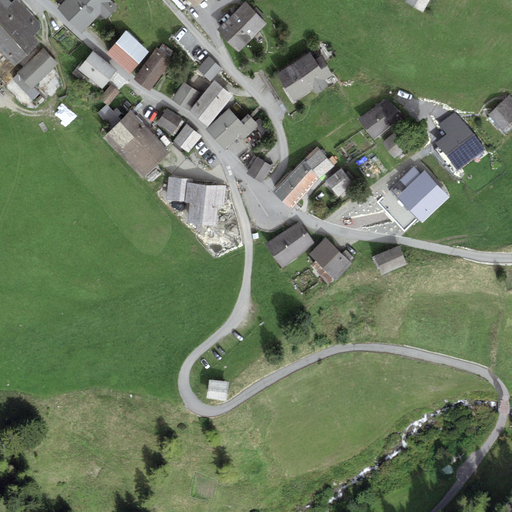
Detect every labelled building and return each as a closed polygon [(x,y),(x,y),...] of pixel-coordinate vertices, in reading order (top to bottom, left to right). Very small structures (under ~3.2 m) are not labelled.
[(0,49),(15,66),(39,44),(33,37),(43,27),(17,0),(16,0),(12,4),(8,0),(1,0),(0,1),(0,49)] [(66,0),(56,10),(69,22),(90,0),(66,0)] [(109,0),(90,0),(69,22),(81,34),(101,14),(106,19),(117,8),(112,3),(109,0)] [(423,0),(402,0),(401,2),(416,12),(423,0)] [(239,52),(267,24),(245,2),(217,30),(239,52)] [(130,74),(149,52),(125,32),(106,54),(130,74)] [(34,88),(58,64),(42,48),(17,73),(18,74),(12,79),(33,101),(40,94),(34,88)] [(134,79),(150,91),(173,60),(157,48),(134,79)] [(93,51),(78,70),(102,89),(117,70),(93,51)] [(311,53),(277,74),(294,100),(312,89),(316,94),(328,86),(325,81),(327,79),(333,75),(321,56),(315,60),(311,53)] [(210,82),(222,69),(209,56),(199,67),(197,69),(210,82)] [(189,111),(208,127),(233,96),(214,80),(189,111)] [(186,109),(199,92),(184,82),(172,99),(186,109)] [(108,106),(120,92),(111,85),(100,99),(106,105),(108,106)] [(511,97),(510,95),(487,114),(500,130),(511,120),(511,97)] [(358,120),(374,140),(402,118),(386,98),(358,120)] [(121,120),(108,106),(106,105),(98,113),(110,130),(121,120)] [(172,135),(183,119),(167,108),(156,124),(172,135)] [(248,114),(241,121),(229,108),(206,130),(225,150),(240,136),(244,140),(259,125),(248,114)] [(110,130),(103,137),(142,178),(169,153),(130,112),(121,120),(110,130)] [(486,150),(455,112),(439,125),(447,135),(436,144),(459,172),(486,150)] [(202,137),(187,124),(173,140),(189,153),(202,137)] [(393,133),(382,142),(394,158),(405,149),(393,133)] [(302,162),(272,192),(290,209),(319,179),(334,166),(317,147),(302,162)] [(262,183),(272,167),(257,157),(247,173),(262,183)] [(407,187),(421,174),(414,166),(400,180),(407,187)] [(325,181),(339,197),(355,183),(341,167),(325,181)] [(422,223),(449,197),(424,171),(421,174),(407,187),(397,197),(422,223)] [(187,183),(192,183),(192,179),(169,177),(166,201),(185,203),(187,183)] [(192,183),(187,183),(185,203),(190,203),(188,224),(216,227),(218,205),(224,206),(226,186),(192,183)] [(283,268),(315,244),(298,222),(266,246),(283,268)] [(352,264),(325,237),(309,254),(316,261),(334,280),(335,281),(352,264)] [(382,275),(408,264),(400,246),(375,256),(382,275)] [(329,284),(334,280),(316,261),(311,266),(329,284)] [(220,381),(205,378),(202,394),(217,397),(220,381)]
